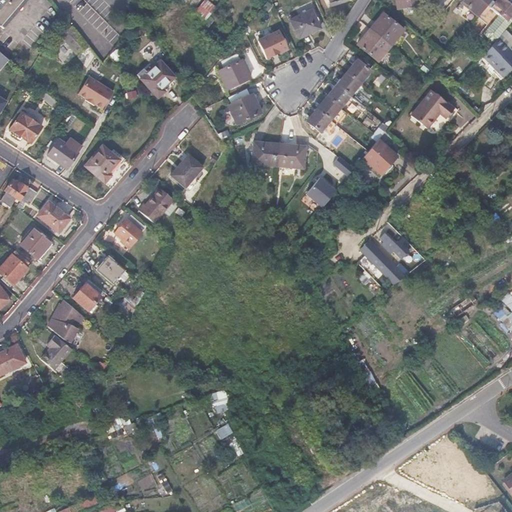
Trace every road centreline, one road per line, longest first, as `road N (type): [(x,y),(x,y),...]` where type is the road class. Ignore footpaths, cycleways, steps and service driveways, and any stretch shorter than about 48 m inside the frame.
road 1 (residential): [(511,98),(352,247)]
road 2 (residential): [(101,215),(0,334)]
road 3 (residential): [(101,215),(193,110)]
road 4 (residential): [(364,0),(284,108)]
road 5 (residential): [(0,148),(101,215)]
